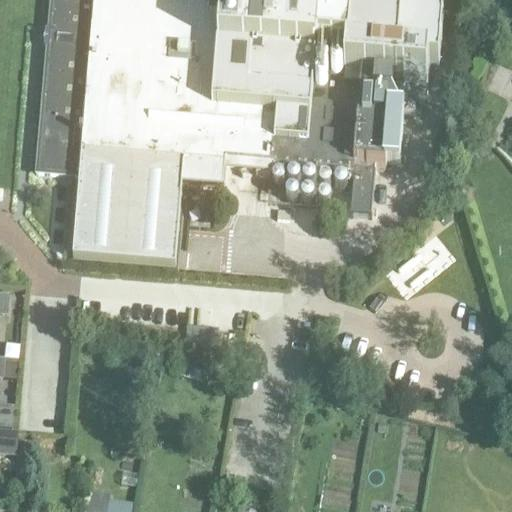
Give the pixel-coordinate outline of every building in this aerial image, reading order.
[(51,0),(49,22),(45,22),(45,27),(47,27),(46,44),(44,44),(43,49),(47,49),(36,177),(79,181),(72,261),(174,270),(181,190),(193,191),(208,192),(210,192),(223,193),(225,179),(225,168),(354,179),(351,214),(350,220),(369,222),(373,176),(354,174),(354,169),(366,170),(366,171),(385,173),(386,167),(399,168),(403,119),(390,117),(392,88),(396,88),(397,78),(425,81),(427,57),(436,58),(440,0),(51,0)] [(181,357),(178,370),(190,372),(193,359),(181,357)] [(72,363),(71,392),(83,392),(84,363),(72,363)] [(3,366),(2,380),(15,381),(16,367),(3,366)] [(299,419),(319,427),(325,412),(306,404),(299,419)] [(356,423),(358,413),(339,410),(338,420),(356,423)] [(0,457),(15,459),(17,437),(0,435),(0,457)] [(209,511),(226,511),(232,511),(234,490),(210,488),(209,511)] [(90,495),(86,511),(133,511),(110,507),(112,498),(90,495)]
